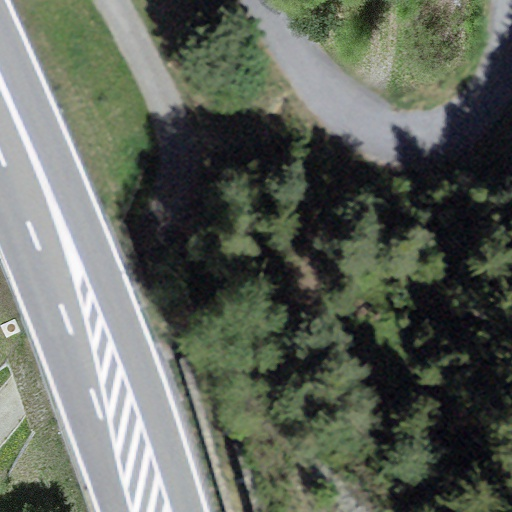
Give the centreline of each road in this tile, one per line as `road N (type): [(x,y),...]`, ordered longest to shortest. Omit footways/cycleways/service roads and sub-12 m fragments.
road 1 (unclassified): [(112,0),(167,105),(175,174),(162,209),(0,417)]
road 2 (primary): [(0,125),(150,511)]
road 3 (track): [(267,0),(326,93),(358,122),(406,137),(452,130),(489,94),(511,1)]
